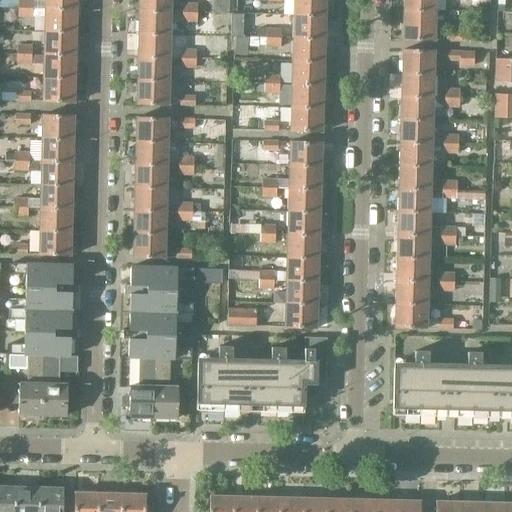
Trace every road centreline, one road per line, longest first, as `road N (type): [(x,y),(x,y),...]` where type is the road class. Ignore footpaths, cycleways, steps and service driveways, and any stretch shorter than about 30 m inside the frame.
road 1 (residential): [(358,460),(367,0)]
road 2 (residential): [(104,0),(93,450)]
road 3 (residential): [(358,460),(176,455)]
road 4 (residential): [(511,464),(358,460)]
